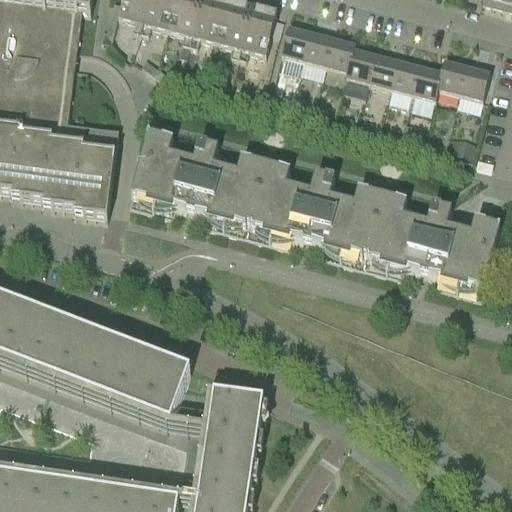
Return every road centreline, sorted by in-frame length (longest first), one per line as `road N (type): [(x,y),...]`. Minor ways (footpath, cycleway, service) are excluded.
road 1 (tertiary): [(370,402),(148,281),(0,238)]
road 2 (tertiary): [(504,511),(370,402)]
road 3 (residential): [(366,0),(511,39)]
road 4 (residential): [(297,511),(370,402)]
